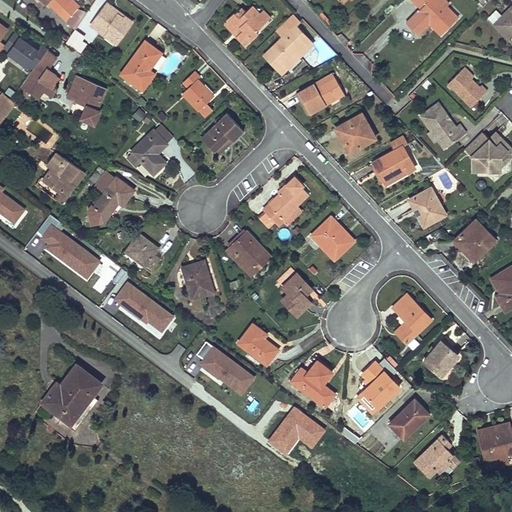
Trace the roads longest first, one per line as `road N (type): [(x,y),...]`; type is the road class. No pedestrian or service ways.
road 1 (residential): [(156,0),(281,124)]
road 2 (residential): [(400,246),(498,351),(504,381)]
road 3 (residential): [(281,124),(400,246)]
road 4 (residential): [(298,0),(394,102)]
road 5 (residential): [(281,124),(197,216)]
